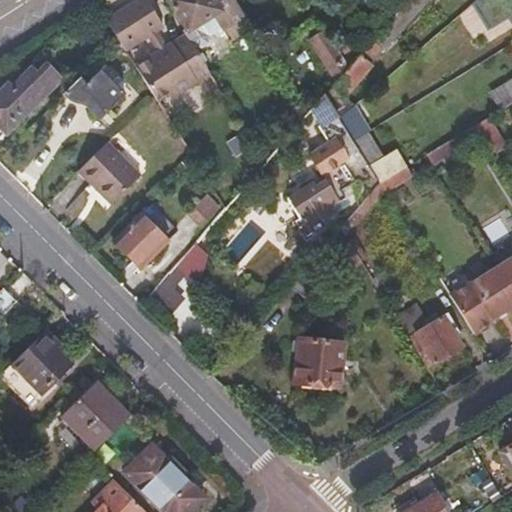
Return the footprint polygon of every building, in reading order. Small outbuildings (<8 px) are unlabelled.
[(197,49),(187,34),(166,48),(156,31),(165,25),(149,0),(138,0),(107,19),(119,39),(126,49),(149,35),(159,52),(136,66),(153,94),(158,99),(169,92),(172,97),(211,72),(197,49)] [(248,18),(236,0),(169,0),(189,32),(187,34),(197,49),(248,18)] [(413,18),(402,7),(388,24),(397,34),(399,35),(413,18)] [(397,34),(388,24),(378,35),(362,53),(373,64),(397,34)] [(351,66),(326,28),(311,39),(338,80),(351,66)] [(105,29),(95,35),(102,46),(111,40),(105,29)] [(346,95),(373,64),(362,53),(351,66),(338,80),(335,84),(346,95)] [(0,124),(8,132),(62,79),(46,62),(37,71),(33,67),(12,87),(9,82),(0,91),(0,124)] [(126,93),(102,69),(82,88),(106,112),(126,93)] [(511,78),(493,90),(503,108),(511,101),(511,78)] [(362,98),(373,89),(367,82),(357,91),(362,98)] [(355,140),(341,116),(327,93),(315,107),(335,141),(311,156),(312,158),(306,163),(318,183),(312,187),(310,184),(286,199),(308,238),(330,224),(327,217),(336,211),(333,206),(346,197),(343,192),(362,180),(371,194),(382,183),(372,168),(355,140)] [(371,131),(355,104),(341,116),(355,140),(369,132),(371,131)] [(506,143),(491,115),(475,125),(484,141),(491,153),(506,143)] [(484,141),(475,125),(463,132),(468,141),(475,138),(478,145),(484,141)] [(369,132),(355,140),(372,168),(386,160),(369,132)] [(468,141),(463,132),(429,153),(434,162),(468,141)] [(106,141),(79,169),(111,202),(138,174),(106,141)] [(386,160),(372,168),(382,183),(408,166),(409,165),(400,150),(386,160)] [(408,166),(382,183),(388,193),(414,176),(408,166)] [(382,183),(371,194),(341,229),(349,238),(388,193),(382,183)] [(162,231),(191,202),(178,187),(148,217),(146,216),(118,244),(141,268),(170,240),(162,231)] [(349,238),(341,229),(324,247),(333,256),(341,249),(353,268),(363,261),(349,238)] [(511,292),(511,258),(497,267),(511,292)] [(188,271),(178,262),(164,278),(174,288),(188,271)] [(504,311),(511,306),(511,292),(497,267),(450,296),(473,334),(494,322),(492,319),(504,311)] [(0,318),(18,301),(5,288),(0,293),(0,318)] [(397,317),(427,366),(463,344),(445,315),(430,324),(418,304),(397,317)] [(506,314),(504,311),(492,319),(494,322),(506,314)] [(46,330),(1,374),(35,409),(75,371),(55,348),(59,344),(46,330)] [(295,382),(340,387),(344,342),(300,337),(295,382)] [(64,417),(96,450),(130,417),(98,383),(64,417)] [(511,445),(502,452),(511,469),(511,445)] [(153,446),(126,473),(165,511),(189,511),(205,496),(153,446)] [(498,492),(489,479),(475,488),(484,501),(498,492)] [(145,511),(118,483),(105,496),(101,492),(92,502),(99,511),(145,511)] [(404,511),(445,511),(443,508),(448,505),(438,491),(430,496),(429,495),(404,511)]
